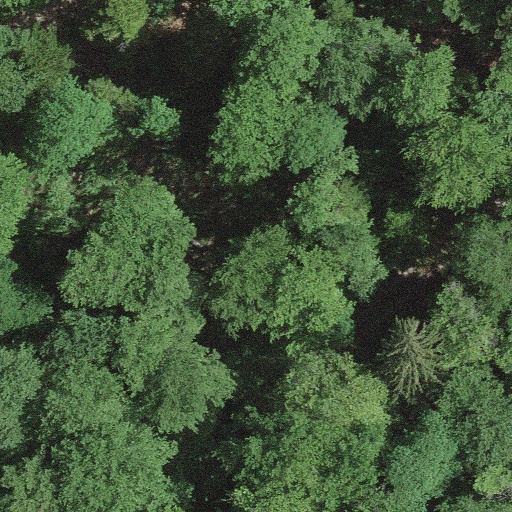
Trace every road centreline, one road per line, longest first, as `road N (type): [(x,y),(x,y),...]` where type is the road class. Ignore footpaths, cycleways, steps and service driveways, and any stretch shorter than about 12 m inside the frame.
road 1 (track): [(511,201),(182,511)]
road 2 (track): [(0,44),(114,0)]
